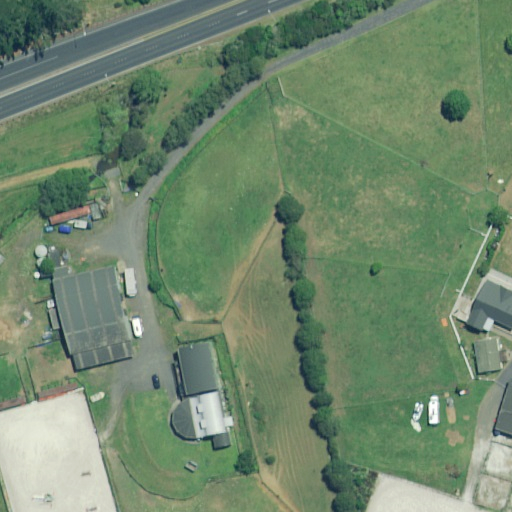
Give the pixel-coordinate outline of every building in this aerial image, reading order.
[(91,212),(89,206),(50,217),(53,225),(91,214),(93,220),(101,218),(98,210),(91,212)] [(123,262),(64,279),(92,374),(151,357),(123,262)] [(511,287),(491,278),(483,297),(481,296),(468,323),(490,334),(496,321),(511,328),(511,287)] [(503,370),(499,340),(475,344),(479,373),(503,370)] [(221,388),(211,343),(180,349),(190,395),(221,388)] [(511,381),(496,429),(511,434),(511,381)] [(178,431),(189,439),(209,436),(212,451),(227,448),(217,395),(182,402),(174,413),(178,431)]
